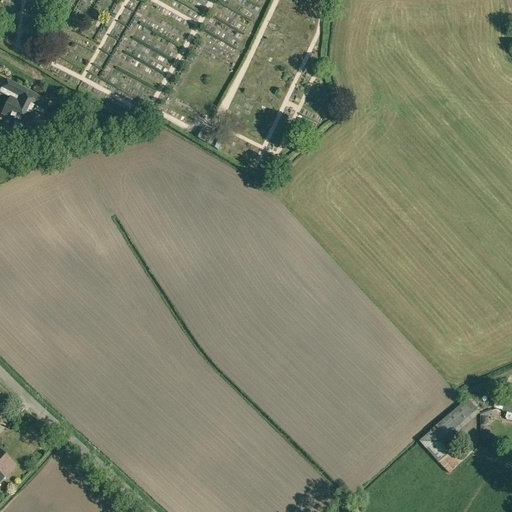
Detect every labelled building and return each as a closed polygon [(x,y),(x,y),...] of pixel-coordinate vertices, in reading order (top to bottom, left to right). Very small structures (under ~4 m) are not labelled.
[(25,127),(34,111),(36,106),(44,110),(49,102),(6,80),(2,88),(14,95),(8,106),(6,105),(2,114),(13,120),(15,122),(14,123),(14,126),(16,128),(18,129),(21,129),(23,128),(24,126),(25,127)] [(55,93),(47,89),(45,93),(53,97),(55,93)] [(210,147),(217,151),(221,145),(214,141),(216,138),(199,128),(194,136),(211,146),(210,147)] [(511,400),(506,398),(493,395),(489,408),(503,412),(507,413),(511,414),(511,400)] [(419,441),(438,463),(448,474),(473,453),(465,444),(454,455),(445,444),(449,441),(454,437),(480,413),(467,399),(419,441)] [(0,451),(0,482),(16,466),(0,451)]
